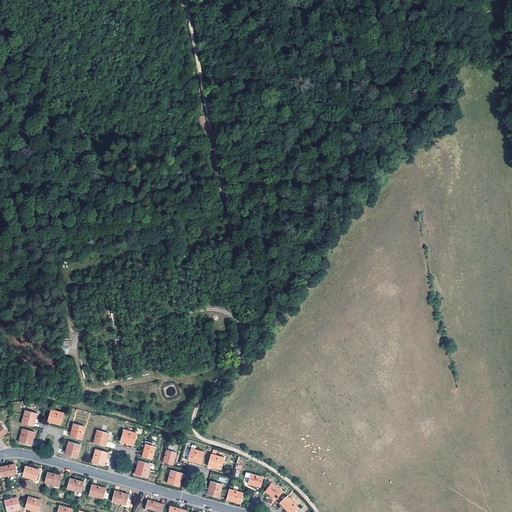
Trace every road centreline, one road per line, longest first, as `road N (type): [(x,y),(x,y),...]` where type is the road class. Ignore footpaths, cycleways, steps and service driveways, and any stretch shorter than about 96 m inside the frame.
road 1 (track): [(417,0),(419,40),(388,83),(220,180)]
road 2 (residential): [(234,511),(21,452),(0,454)]
road 3 (track): [(220,180),(179,196),(10,229)]
road 4 (track): [(220,180),(184,0)]
road 5 (track): [(243,328),(220,180)]
road 6 (track): [(316,511),(264,464),(201,437)]
road 7 (track): [(201,437),(196,408),(240,351),(243,328)]
